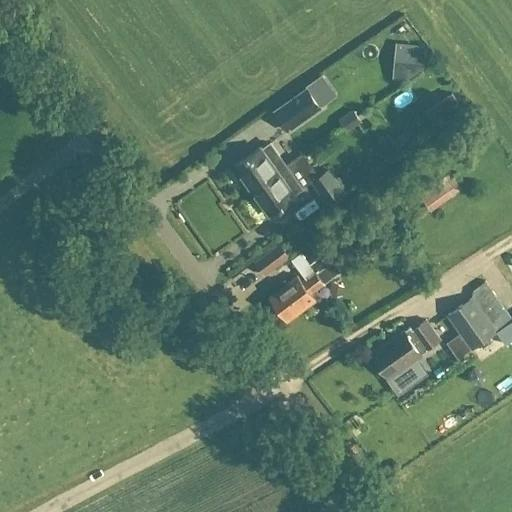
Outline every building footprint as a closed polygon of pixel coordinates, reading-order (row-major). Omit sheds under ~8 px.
[(408,48),(407,69),(423,70),(424,49),(408,48)] [(275,110),(289,130),(321,106),(307,87),(275,110)] [(234,167),(251,191),(285,167),(269,144),(261,150),(260,148),(234,167)] [(293,195),(301,190),(285,167),(251,191),(269,216),(294,198),(293,195)] [(436,207),(465,181),(452,167),(423,193),(436,207)] [(323,170),(309,179),(323,200),(337,190),(323,170)] [(263,276),(288,258),(279,246),(255,264),(263,276)] [(269,297),(288,322),(321,296),(316,290),(340,271),(325,252),(309,264),(315,272),(301,282),(296,276),(269,297)] [(472,298),(447,316),(471,350),(496,332),(472,298)] [(399,315),(404,326),(425,317),(421,306),(399,315)] [(511,314),(494,324),(500,335),(511,328),(511,314)] [(426,350),(440,340),(426,321),(412,331),(410,328),(371,355),(388,378),(427,351),(426,350)]
